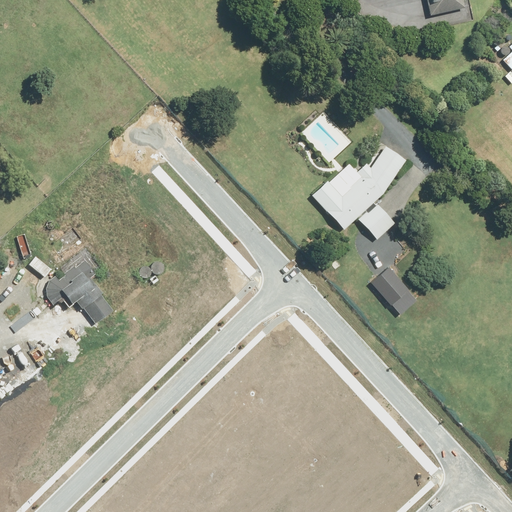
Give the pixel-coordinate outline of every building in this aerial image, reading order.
[(424,0),(427,19),(462,12),(459,0),(424,0)] [(511,42),(507,48),(510,52),(502,61),(511,71),(511,42)] [(348,164),(311,198),(342,233),(355,221),(374,243),(392,225),(374,204),(392,183),(404,160),(384,147),(369,169),(364,165),(357,173),(348,164)] [(137,271),(143,282),(149,279),(153,286),(161,282),(158,275),(166,271),(160,259),(137,271)] [(83,313),(92,326),(109,316),(87,283),(93,279),(82,265),(56,282),(53,278),(43,286),(42,297),(48,306),(51,309),(59,304),(67,314),(75,308),(80,315),(83,313)] [(387,268),(367,285),(395,318),(415,302),(387,268)]
